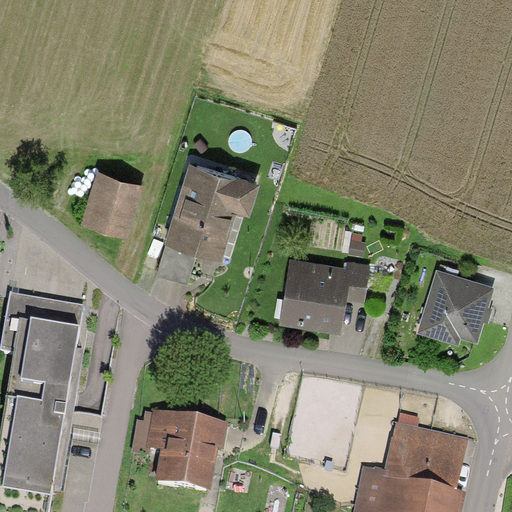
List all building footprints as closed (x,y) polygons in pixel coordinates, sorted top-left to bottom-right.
[(195,156),(171,231),(216,245),(223,247),(239,198),(249,201),(257,175),(195,156)] [(98,166),(82,218),(128,232),(144,179),(98,166)] [(207,273),(216,245),(171,231),(163,259),(207,273)] [(348,270),(296,262),(285,323),(337,332),(345,292),(348,270)] [(348,270),(345,292),(365,295),(369,267),(349,264),(348,270)] [(494,285),(439,267),(418,331),(454,343),(458,332),(476,339),(494,285)] [(19,355),(24,329),(80,338),(84,311),(16,299),(7,353),(19,355)] [(19,355),(0,466),(0,511),(49,511),(80,338),(24,329),(19,355)] [(164,482),(212,490),(218,453),(226,454),(231,425),(155,412),(149,449),(169,452),(164,482)] [(389,477),(459,491),(470,438),(397,422),(386,471),(390,472),(389,477)] [(354,511),(462,511),(466,493),(459,491),(389,477),(390,472),(386,471),(365,467),(354,511)]
